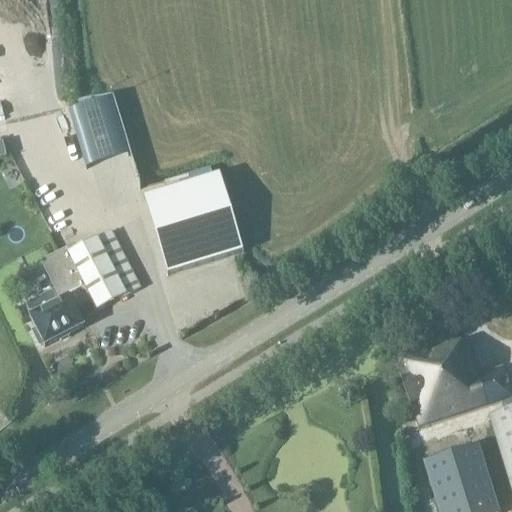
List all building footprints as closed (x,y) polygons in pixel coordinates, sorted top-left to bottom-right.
[(112,103),(70,116),(88,173),(130,160),(112,103)] [(143,200),(167,277),(242,254),(219,177),(143,200)] [(66,252),(42,264),(62,302),(30,319),(36,331),(33,333),(40,347),(43,346),(45,348),(84,328),(76,313),(93,304),(98,313),(137,293),(108,235),(68,256),(66,252)] [(511,400),(511,394),(510,388),(507,389),(501,371),(477,379),(465,344),(446,350),(445,346),(395,362),(418,431),(511,400)] [(511,410),(488,418),(511,494),(511,410)] [(437,511),(496,511),(478,449),(423,465),(437,511)]
